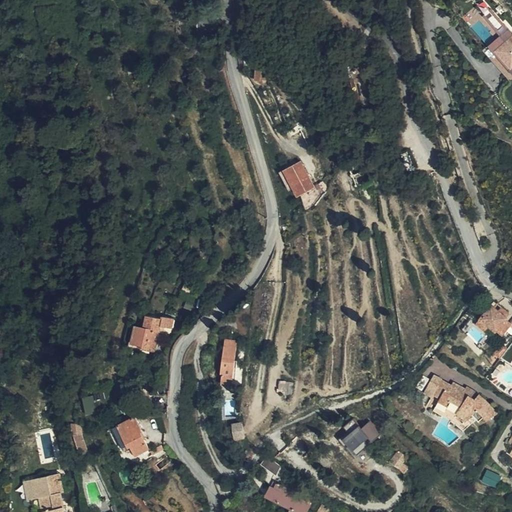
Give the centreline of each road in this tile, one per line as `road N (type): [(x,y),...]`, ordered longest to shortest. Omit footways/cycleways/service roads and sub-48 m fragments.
road 1 (residential): [(215,511),(207,485),(176,444),(173,414),(180,346),(240,291),(273,230),(233,62),(238,0)]
road 2 (unclassified): [(511,292),(480,268),(410,118),(396,51),(345,0)]
